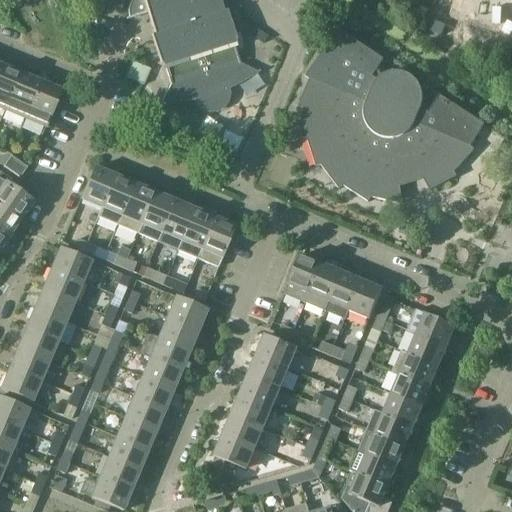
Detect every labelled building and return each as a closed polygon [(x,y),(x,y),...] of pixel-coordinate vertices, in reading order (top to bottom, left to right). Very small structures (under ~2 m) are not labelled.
[(178,104),(196,100),(199,105),(203,109),(209,111),(216,110),(222,107),(226,102),(227,96),(226,91),(243,83),(259,73),(259,71),(256,73),(239,64),(218,0),(132,0),(133,0),(131,3),(129,6),(128,9),(128,12),(128,15),(129,18),(126,19),(126,21),(147,14),(170,87),(161,103),(159,104),(159,105),(178,104)] [(511,0),(477,0),(477,2),(483,4),(511,16),(511,0)] [(315,31),(326,14),(313,4),(301,21),(315,31)] [(310,80),(298,107),(304,109),(302,139),(307,139),(316,168),(321,166),(339,190),(344,186),(369,203),(371,198),(400,205),(402,199),(400,187),(424,180),(430,191),(457,177),(454,172),(475,150),(471,146),(470,146),(484,125),(440,96),(429,113),(421,108),(423,104),(423,99),(423,95),(422,90),(420,86),(418,82),(415,79),(411,76),(407,74),(403,72),(398,72),(394,72),(389,73),(385,74),(381,77),(377,80),(373,77),(384,59),(339,30),(306,77),(310,80)] [(144,86),(150,70),(131,62),(125,78),(144,86)] [(0,108),(4,111),(20,74),(0,65),(0,108)] [(4,111),(24,119),(40,83),(20,74),(4,111)] [(24,119),(45,128),(61,91),(40,83),(24,119)] [(499,149),(511,156),(511,142),(506,139),(499,149)] [(0,165),(3,167),(10,157),(3,152),(1,155),(0,154),(0,165)] [(19,179),(27,168),(10,157),(3,167),(19,179)] [(81,200),(100,208),(102,209),(115,177),(94,168),(81,200)] [(134,185),(115,177),(102,209),(100,208),(96,218),(117,227),(134,185)] [(5,183),(0,190),(0,206),(20,221),(33,203),(5,183)] [(154,194),(134,185),(117,227),(137,235),(154,194)] [(154,194),(137,235),(157,244),(174,202),(154,194)] [(174,202),(157,244),(177,252),(194,210),(174,202)] [(0,233),(8,239),(20,221),(0,206),(0,233)] [(194,210),(177,252),(197,260),(214,219),(194,210)] [(217,269),(235,228),(214,219),(197,260),(217,269)] [(0,250),(8,239),(0,233),(0,250)] [(83,253),(86,245),(77,240),(73,248),(83,253)] [(86,245),(83,253),(93,257),(96,249),(86,245)] [(91,263),(59,249),(51,270),(82,283),(91,263)] [(306,303),(322,264),(302,255),(285,295),(306,303)] [(122,269),(126,261),(116,257),(113,265),(122,269)] [(126,261),(122,269),(132,273),(136,265),(126,261)] [(322,264),(306,303),(325,312),(342,273),(322,264)] [(51,270),(42,290),(74,303),(82,283),(51,270)] [(342,273),(325,312),(346,320),(350,311),(349,311),(362,281),(342,273)] [(162,286),(166,278),(156,274),(152,282),(162,286)] [(118,286),(126,289),(130,279),(122,276),(118,286)] [(166,278),(162,286),(172,290),(175,282),(166,278)] [(383,290),(362,281),(349,311),(350,311),(370,320),(383,290)] [(42,290),(34,310),(66,323),(74,303),(42,290)] [(193,299),(203,303),(207,295),(196,291),(193,299)] [(127,302),(135,305),(139,295),(131,292),(127,302)] [(207,311),(175,298),(166,319),(198,332),(207,311)] [(135,305),(127,302),(123,312),(131,315),(135,305)] [(105,316),(113,320),(117,310),(109,307),(105,316)] [(377,318),(386,322),(391,310),(382,307),(377,318)] [(34,310),(25,330),(57,343),(66,323),(34,310)] [(447,348),(456,327),(417,311),(409,332),(417,335),(447,348)] [(113,320),(105,316),(101,326),(109,329),(113,320)] [(386,322),(377,318),(372,330),(381,334),(386,322)] [(158,338),(190,352),(198,332),(166,319),(158,338)] [(290,340),(294,331),(282,326),(279,335),(290,340)] [(25,330),(17,350),(49,363),(57,343),(25,330)] [(294,331),(290,340),(302,344),(306,336),(294,331)] [(110,342),(118,345),(122,335),(114,332),(110,342)] [(149,358),(181,372),(190,352),(158,338),(148,334),(140,353),(149,357),(149,358)] [(439,368),(447,348),(417,335),(409,355),(439,368)] [(257,356),(289,370),(297,349),(265,336),(257,356)] [(118,345),(110,342),(106,351),(114,355),(118,345)] [(330,356),(334,348),(322,343),(319,351),(330,356)] [(89,356),(96,359),(100,350),(93,346),(89,356)] [(360,358),(369,362),(374,350),(365,346),(360,358)] [(334,348),(330,356),(342,361),(345,352),(334,348)] [(17,350),(9,370),(40,383),(49,363),(17,350)] [(430,388),(439,368),(409,355),(402,352),(393,372),(400,375),(430,388)] [(96,359),(89,356),(85,366),(92,369),(96,359)] [(248,376),(280,390),(289,370),(257,356),(248,376)] [(149,358),(141,378),(173,392),(181,372),(149,358)] [(369,362),(360,358),(356,370),(364,373),(369,362)] [(336,377),(344,381),(348,371),(340,367),(336,377)] [(0,390),(32,404),(40,383),(9,370),(0,390)] [(93,382),(101,385),(105,375),(98,372),(93,382)] [(422,408),(430,388),(400,375),(392,395),(422,408)] [(240,396),(272,410),(280,390),(248,376),(240,396)] [(141,378),(133,398),(164,412),(173,392),(141,378)] [(101,385),(93,382),(89,391),(97,395),(101,385)] [(72,396),(80,399),(84,389),(76,386),(72,396)] [(344,398),(352,402),(357,390),(349,386),(344,398)] [(384,415),(414,427),(422,408),(392,395),(384,415)] [(80,399),(72,396),(68,406),(76,409),(80,399)] [(232,416),(264,430),(272,410),(240,396),(232,416)] [(29,411),(0,398),(0,422),(20,431),(29,411)] [(133,398),(124,418),(156,432),(164,412),(133,398)] [(319,418),(327,421),(336,402),(327,398),(319,418)] [(352,402),(344,398),(339,410),(348,413),(352,402)] [(375,411),(367,431),(375,434),(375,435),(405,447),(414,427),(384,415),(375,411)] [(77,422),(84,425),(88,415),(81,412),(77,422)] [(223,436),(255,450),(264,430),(232,416),(223,436)] [(124,418),(116,438),(148,452),(156,432),(124,418)] [(0,422),(0,446),(12,451),(20,431),(0,422)] [(84,425),(77,422),(72,432),(80,435),(84,425)] [(327,438),(336,441),(341,430),(332,426),(327,438)] [(359,451),(397,467),(405,447),(375,435),(375,434),(367,431),(359,451)] [(51,445),(59,448),(63,438),(55,435),(51,445)] [(255,450),(223,436),(215,457),(216,457),(213,465),(222,469),(226,462),(247,470),(255,450)] [(116,438),(107,458),(139,471),(148,452),(116,438)] [(303,457),(311,461),(319,441),(311,438),(303,457)] [(336,441),(327,438),(322,450),(331,453),(336,441)] [(59,448),(51,445),(47,454),(55,458),(59,448)] [(0,469),(3,471),(12,451),(0,446),(0,469)] [(397,467),(359,451),(350,471),(353,473),(353,472),(389,487),(397,467)] [(60,462),(68,465),(72,455),(64,452),(60,462)] [(107,458),(99,478),(131,491),(139,471),(107,458)] [(313,471),(319,478),(320,479),(328,461),(319,458),(313,471)] [(68,465),(60,462),(56,471),(64,474),(68,465)] [(225,488),(240,484),(236,470),(221,474),(225,488)] [(298,475),(301,484),(319,478),(313,471),(298,475)] [(380,508),(389,487),(353,472),(353,473),(342,500),(352,511),(367,511),(371,504),(380,508)] [(35,484),(42,488),(46,478),(39,475),(35,484)] [(288,478),(290,487),(301,484),(298,475),(288,478)] [(121,511),(122,511),(131,491),(99,478),(90,499),(121,511)] [(42,488),(35,484),(30,494),(38,498),(42,488)] [(257,487),(259,496),(269,493),(267,484),(257,487)] [(259,496),(257,487),(246,490),(249,499),(259,496)] [(215,499),(218,508),(228,505),(225,496),(215,499)] [(218,508),(215,499),(205,502),(208,511),(218,508)]
